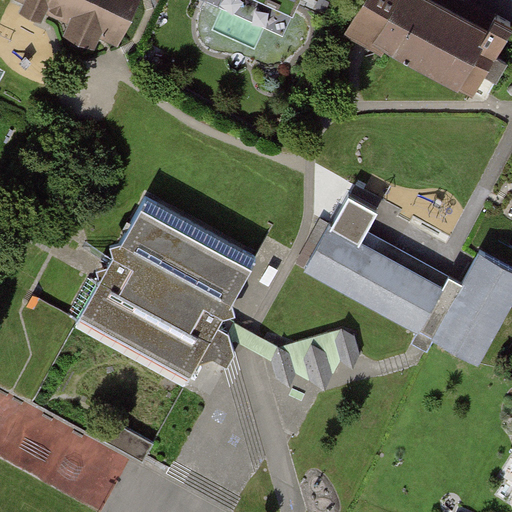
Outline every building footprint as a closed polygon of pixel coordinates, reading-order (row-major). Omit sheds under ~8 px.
[(24,0),(117,43),(136,0),(24,0)] [(256,0),(293,16),(299,0),(256,0)] [(362,0),(346,31),(362,40),(365,34),(473,93),(476,88),(489,95),(506,63),(492,55),(509,23),(495,16),(489,28),(454,9),(458,0),(362,0)] [(511,270),(480,253),(456,296),(452,294),(362,244),(379,214),(351,199),(311,271),(429,336),(478,363),(511,303),(511,270)] [(185,384),(253,260),(145,202),(77,326),(185,384)] [(280,348),(235,324),(228,335),(232,342),(236,342),(272,361),(277,378),(289,387),(296,374),(325,392),(341,361),(353,369),(361,354),(354,337),(342,331),(280,348)] [(147,453),(154,437),(118,421),(111,437),(147,453)] [(511,458),(493,488),(511,500),(511,458)]
